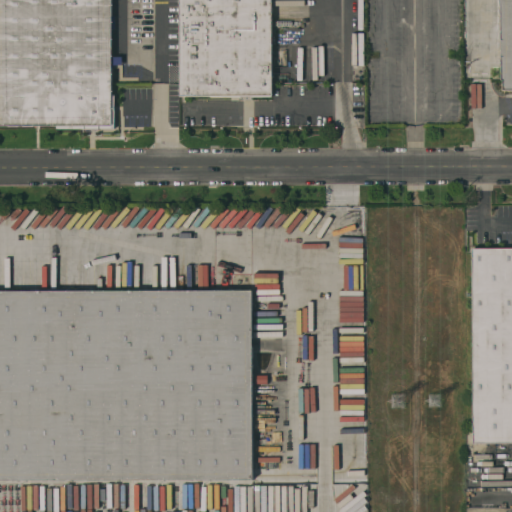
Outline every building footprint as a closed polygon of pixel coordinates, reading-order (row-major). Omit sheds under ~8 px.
[(0,125),(0,0),(113,0),(113,95),(117,95),(117,129),(58,129),(58,125),(0,125)] [(180,96),(179,0),(272,0),(273,95),(180,96)] [(498,0),(511,0),(511,91),(511,89),(501,89),(501,79),(499,79),(498,0)] [(324,64),(323,49),(286,50),(286,65),(324,64)] [(511,446),(471,446),(470,250),(511,250),(511,446)] [(253,483),(0,484),(0,292),(252,291),(253,483)]
